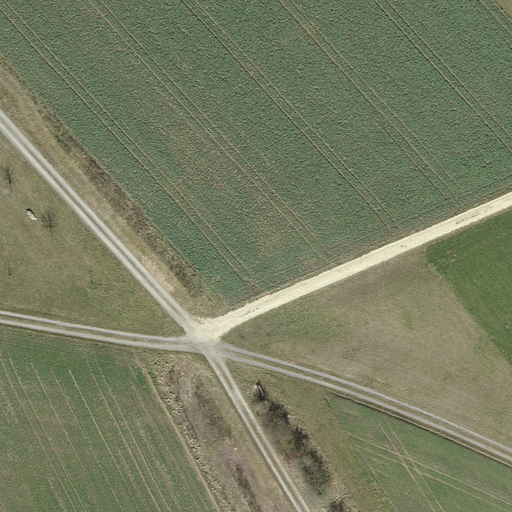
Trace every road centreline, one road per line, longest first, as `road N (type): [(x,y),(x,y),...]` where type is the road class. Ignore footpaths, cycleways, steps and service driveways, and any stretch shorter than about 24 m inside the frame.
road 1 (track): [(511,455),(404,403),(206,335),(0,302)]
road 2 (track): [(0,120),(206,335),(321,511)]
road 3 (track): [(206,335),(511,207)]
